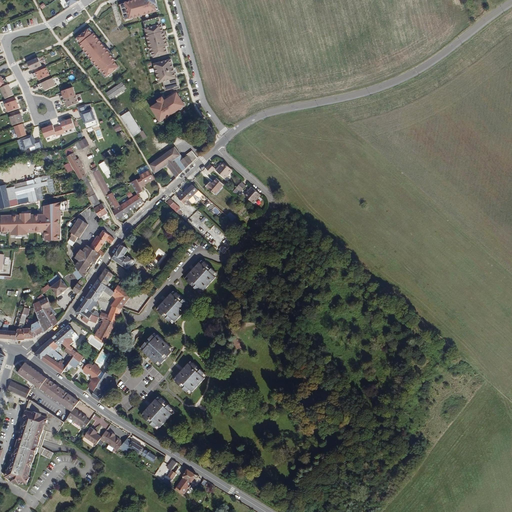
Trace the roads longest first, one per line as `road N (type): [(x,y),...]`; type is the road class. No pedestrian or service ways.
road 1 (residential): [(216,146),(269,195),(271,210),(227,257),(195,255),(145,315),(127,319),(117,340),(136,387),(110,415)]
road 2 (tertiary): [(227,137),(254,119),(399,81),(511,3)]
road 3 (tertiary): [(17,351),(64,322),(125,229),(216,146)]
road 4 (tertiary): [(269,511),(110,415)]
road 5 (residential): [(88,0),(6,40),(33,105)]
road 6 (residential): [(175,0),(204,104),(227,137)]
